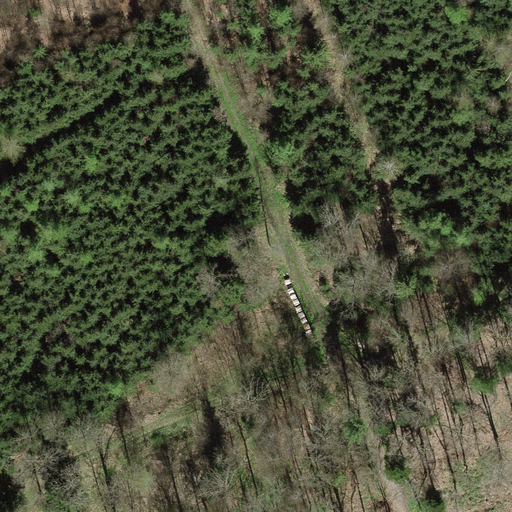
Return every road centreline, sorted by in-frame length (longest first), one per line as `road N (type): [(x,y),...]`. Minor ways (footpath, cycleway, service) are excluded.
road 1 (track): [(183,0),(405,511)]
road 2 (track): [(0,491),(232,394),(429,342),(511,306)]
